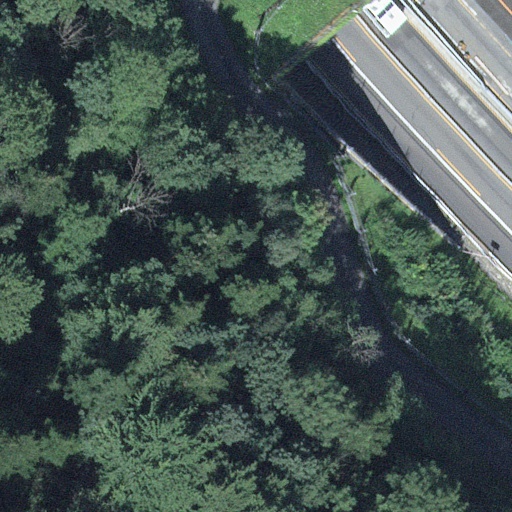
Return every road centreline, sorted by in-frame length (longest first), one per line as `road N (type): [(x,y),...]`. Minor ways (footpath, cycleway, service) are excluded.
road 1 (track): [(511,471),(382,354),(358,313),(319,193),(291,140),(220,48),(197,0)]
road 2 (motorway): [(339,0),(511,179)]
